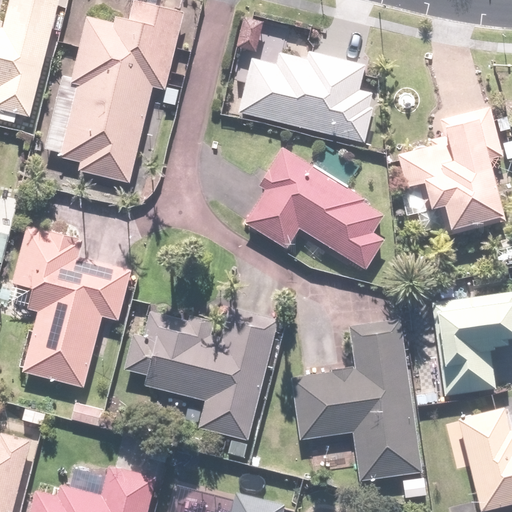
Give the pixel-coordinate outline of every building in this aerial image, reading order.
[(0,26),(0,86),(1,87),(0,92),(0,116),(17,121),(19,112),(31,115),(59,0),(11,0),(4,28),(0,26)] [(160,0),(136,0),(132,18),(116,14),(115,21),(90,15),(57,155),(82,161),(80,170),(131,182),(154,85),(166,88),(185,6),(160,0)] [(266,20),(247,15),(239,47),(258,52),(266,20)] [(278,63),(251,57),(238,109),(368,142),(376,109),(370,107),(373,92),(361,89),(367,65),(310,50),(307,59),(281,53),(278,63)] [(508,211),(484,116),(451,125),(455,141),(401,155),(409,186),(429,181),(436,206),(451,202),(457,225),(508,211)] [(384,212),(285,146),(260,182),(268,188),(246,221),(287,249),(302,227),(366,270),(387,238),(373,229),(384,212)] [(33,309),(39,311),(34,329),(30,328),(19,370),(84,388),(103,315),(120,320),(133,271),(76,256),(82,236),(31,223),(16,279),(40,285),(33,309)] [(10,233),(0,230),(0,261),(5,262),(10,233)] [(509,334),(511,333),(511,289),(435,300),(447,393),(497,386),(492,346),(510,344),(509,334)] [(242,310),(235,340),(211,334),(214,320),(153,305),(146,335),(135,333),(127,368),(149,373),(146,385),(208,400),(201,428),(250,440),(279,319),(242,310)] [(403,320),(351,327),(357,367),(293,376),(302,438),(354,430),(361,479),(425,470),(403,320)] [(113,413),(75,401),(69,417),(108,429),(113,413)] [(511,424),(507,405),(461,418),(486,510),(511,503),(511,424)] [(1,431),(0,433),(0,511),(11,511),(30,438),(1,431)] [(76,466),(71,486),(60,483),(57,495),(38,490),(32,511),(146,511),(156,475),(112,464),(109,475),(76,466)] [(426,476),(403,479),(406,498),(429,495),(426,476)] [(237,488),(231,511),(163,511),(164,511),(163,511),(281,511),(285,500),(237,488)]
